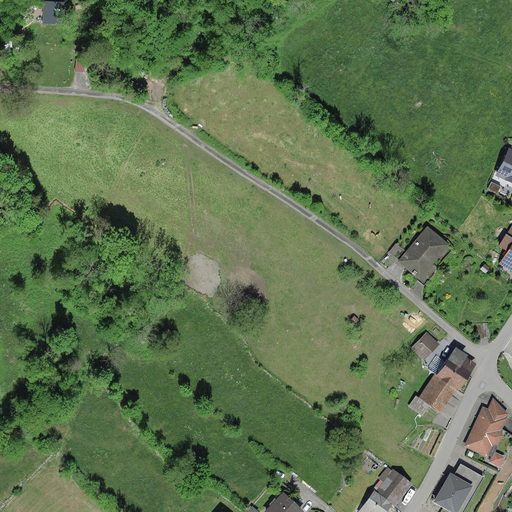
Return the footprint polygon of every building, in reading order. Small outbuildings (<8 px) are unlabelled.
[(511,150),(509,149),(495,176),(511,183),(511,150)] [(487,190),(498,194),(501,187),(491,182),(487,190)] [(426,227),(398,262),(424,283),(436,269),(432,265),(448,245),(426,227)] [(499,246),(508,252),(500,265),(511,271),(511,235),(507,233),(499,246)] [(396,244),(389,252),(394,257),(401,248),(396,244)] [(485,264),(480,270),(485,274),(489,268),(485,264)] [(355,317),(350,320),(353,326),(359,322),(355,317)] [(488,323),(477,323),(478,338),(489,338),(488,323)] [(439,344),(427,333),(412,348),(423,360),(439,344)] [(468,355),(456,348),(437,376),(434,375),(419,398),(430,406),(440,413),(457,389),(459,391),(476,364),(466,358),(468,355)] [(431,366),(437,371),(445,359),(439,355),(431,366)] [(430,406),(419,398),(416,396),(408,406),(423,417),(430,406)] [(483,412),(478,409),(461,447),(484,458),(482,463),(493,468),(497,457),(487,453),(504,415),(489,399),(483,412)] [(460,511),(481,478),(462,467),(456,477),(452,475),(436,502),(453,511),(460,511)] [(386,471),(355,510),(356,511),(384,511),(405,486),(386,471)] [(284,491),(265,511),(305,511),(306,511),(284,491)]
